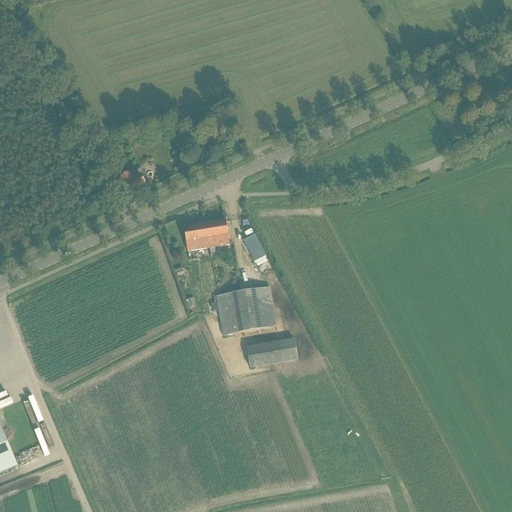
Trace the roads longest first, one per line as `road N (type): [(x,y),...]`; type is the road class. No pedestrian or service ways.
road 1 (unclassified): [(276,159),(294,191),(353,189),(511,125)]
road 2 (tertiary): [(276,159),(511,51)]
road 3 (unclassified): [(132,222),(0,15)]
road 4 (unclassified): [(82,511),(0,313)]
road 5 (tertiary): [(132,222),(276,159)]
road 6 (tertiary): [(0,282),(132,222)]
